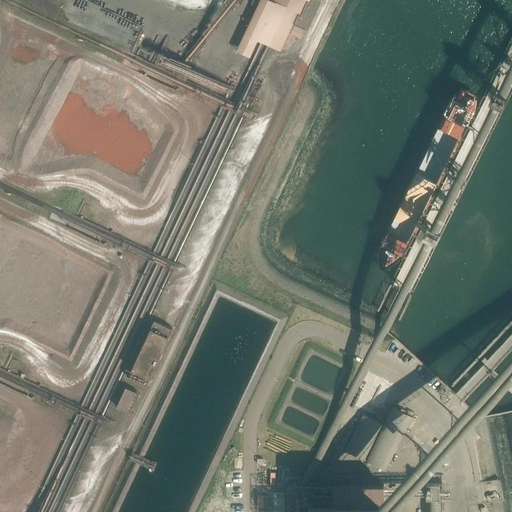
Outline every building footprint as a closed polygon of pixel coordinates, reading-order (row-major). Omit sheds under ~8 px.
[(307,1),(307,0),(272,0),(272,1),(270,0),(259,0),(244,34),(236,52),(250,58),(257,41),(261,43),(268,46),(280,51),(293,23),(298,13),(300,14),(307,1)] [(308,30),(321,0),(320,0),(311,0),(310,2),(307,1),(300,14),(298,13),(293,23),(308,30)] [(145,385),(172,328),(154,320),(127,377),(145,385)] [(127,411),(136,392),(126,387),(117,406),(127,411)] [(364,458),(390,405),(371,397),(345,449),(364,458)] [(392,404),(366,459),(386,468),(413,414),(392,404)] [(413,436),(405,445),(412,451),(415,453),(423,444),(416,438),(413,436)] [(332,511),(333,503),(370,503),(369,502),(382,488),(387,482),(333,482),(332,487),(302,486),(287,485),(287,511),(332,511)] [(425,489),(424,497),(434,498),(439,498),(439,482),(425,482),(425,489)]
